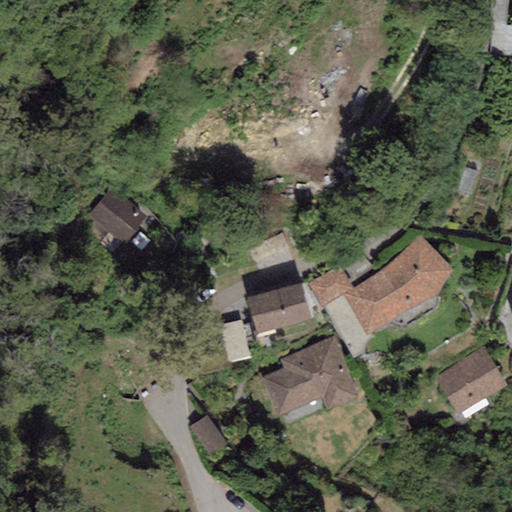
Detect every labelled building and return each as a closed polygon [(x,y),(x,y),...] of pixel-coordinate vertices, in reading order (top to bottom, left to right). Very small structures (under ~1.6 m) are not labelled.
[(143,210),(109,185),(88,214),(121,239),(143,210)] [(452,265),(418,233),(381,268),(342,293),(366,328),(407,305),(437,290),(452,265)] [(339,262),(307,282),(321,304),(353,284),(339,262)] [(256,326),(311,311),(301,275),(246,291),(256,326)] [(356,388),(333,334),(280,357),(284,365),(263,375),(277,409),(322,389),(327,401),(356,388)] [(503,379),(482,346),(435,377),(456,410),(503,379)] [(212,422),(194,434),(216,468),(234,456),(212,422)]
